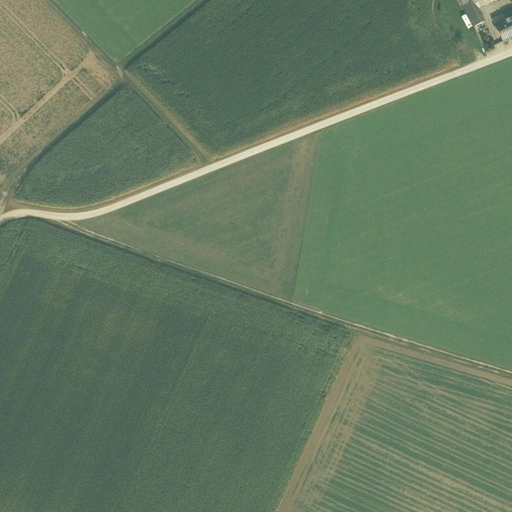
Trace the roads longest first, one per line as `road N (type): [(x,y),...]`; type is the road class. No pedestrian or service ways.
road 1 (track): [(0,209),(4,199),(56,220),(511,49)]
road 2 (track): [(56,220),(511,372)]
road 3 (track): [(0,195),(17,170),(124,87),(127,55),(201,0)]
road 4 (track): [(219,158),(46,0)]
